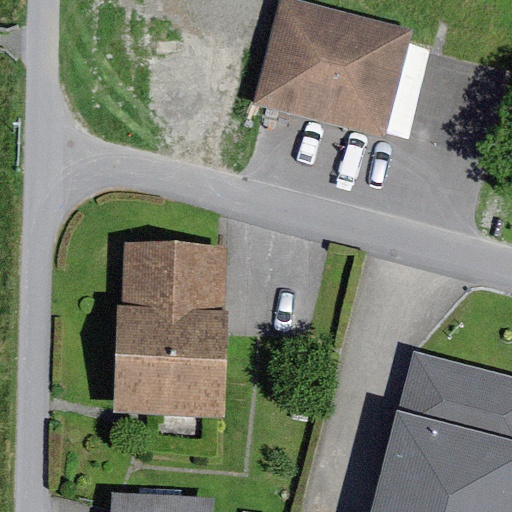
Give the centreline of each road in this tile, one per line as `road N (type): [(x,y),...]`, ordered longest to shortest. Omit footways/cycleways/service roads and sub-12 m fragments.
road 1 (residential): [(49,144),(511,265)]
road 2 (residential): [(49,144),(40,511)]
road 3 (residential): [(53,0),(49,144)]
